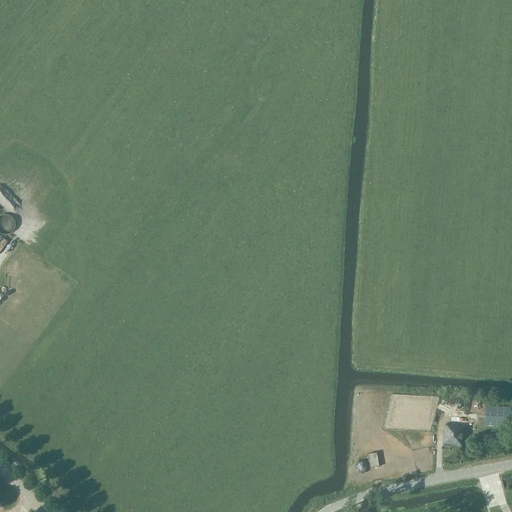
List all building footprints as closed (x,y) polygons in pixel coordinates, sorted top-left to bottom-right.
[(14,225),(14,221),(14,217),(12,214),(10,212),(9,211),(5,210),(3,210),(1,211),(0,211),(0,230),(1,231),(3,231),(6,231),(8,230),(11,228),(14,225)] [(486,407),(485,426),(509,427),(510,408),(486,407)] [(445,424),(443,444),(443,446),(445,446),(446,448),(451,448),(453,447),(455,447),(455,448),(462,448),(462,446),(464,428),(477,429),(478,414),(463,413),(462,417),(451,416),(450,425),(445,424)] [(368,454),(370,469),(379,467),(377,453),(368,454)] [(359,463),(357,467),(358,471),(362,473),(365,472),(368,468),(366,464),(363,462),(359,463)]
